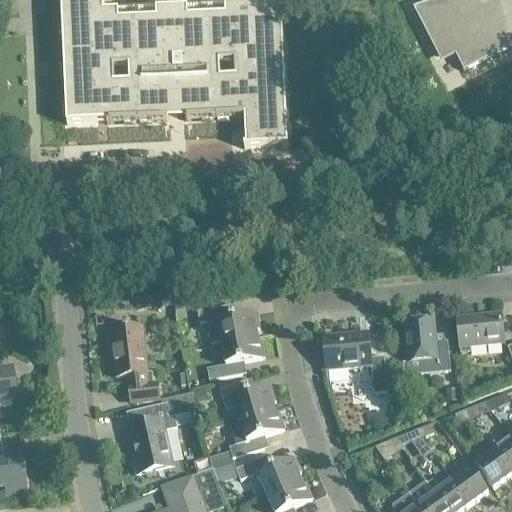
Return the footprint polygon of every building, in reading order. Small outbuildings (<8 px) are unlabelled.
[(60,0),(67,126),(80,125),(80,122),(92,122),(92,124),(108,123),(108,125),(169,123),(167,112),(185,111),(186,121),(246,118),(247,146),(244,146),(244,148),(288,146),(281,3),(242,5),(242,3),(103,10),(102,0),(60,0)] [(511,0),(440,0),(413,9),(437,57),(440,56),(439,53),(450,47),(463,73),(511,48),(511,0)] [(150,299),(135,300),(136,312),(151,310),(150,299)] [(201,326),(207,325),(211,348),(223,346),(223,345),(259,338),(258,333),(261,332),(258,315),(236,319),(233,320),(231,308),(198,314),(201,326)] [(501,316),(457,320),(460,356),(471,355),(470,350),(504,346),(501,316)] [(434,323),(404,326),(408,365),(419,364),(421,377),(451,374),(448,344),(436,345),(434,323)] [(141,329),(111,333),(116,380),(132,378),(133,389),(130,390),(132,405),(160,402),(158,386),(153,387),(152,375),(146,375),(141,329)] [(368,335),(323,339),(326,374),(371,369),(372,369),(375,397),(388,395),(385,359),(371,361),(368,335)] [(227,368),(208,371),(210,383),(244,377),(242,366),(245,365),(266,361),(263,344),(260,345),(259,338),(223,345),(223,346),(227,368)] [(0,402),(14,402),(11,373),(0,373),(0,402)] [(185,377),(178,377),(179,389),(186,388),(185,377)] [(474,379),(462,383),(466,397),(478,393),(474,379)] [(243,385),(219,392),(225,412),(236,412),(240,422),(275,412),(273,406),(276,405),(271,389),(247,396),(243,385)] [(461,392),(449,393),(450,406),(462,406),(461,392)] [(135,414),(127,416),(130,431),(128,432),(138,477),(155,473),(155,471),(172,467),(164,433),(177,430),(174,419),(198,413),(196,406),(194,395),(175,400),(162,403),(163,407),(135,414)] [(506,397),(486,406),(493,416),(500,412),(510,406),(510,405),(506,397)] [(493,416),(486,406),(466,413),(469,421),(470,423),(483,418),(493,416)] [(236,448),(229,450),(230,454),(232,461),(232,462),(264,452),(261,441),(264,440),(285,434),(280,417),(277,418),(275,412),(240,422),(229,425),(236,448)] [(384,413),(371,419),(376,434),(392,428),(387,416),(385,417),(384,413)] [(469,421),(466,413),(455,418),(459,427),(470,423),(469,421)] [(431,427),(419,432),(422,438),(423,440),(434,436),(431,427)] [(419,432),(396,441),(403,451),(412,445),(422,440),(423,440),(422,438),(419,432)] [(511,442),(509,439),(492,452),(511,479),(511,478),(511,442)] [(381,446),(375,449),(385,463),(403,451),(396,441),(381,446)] [(511,479),(492,452),(473,465),(493,492),(511,479)] [(0,488),(4,488),(6,501),(26,499),(20,456),(0,458),(0,488)] [(225,463),(226,463),(224,456),(210,460),(212,467),(213,471),(214,474),(227,469),(225,463)] [(266,459),(236,472),(239,481),(241,484),(257,476),(267,497),(300,482),(298,477),(301,476),(294,460),(274,469),(271,470),(266,459)] [(468,468),(450,481),(470,509),(488,496),(468,468)] [(227,469),(214,474),(219,486),(219,488),(231,484),(227,469)] [(169,511),(167,511),(218,511),(228,509),(226,505),(219,489),(218,485),(213,472),(193,480),(193,478),(161,490),(166,504),(169,511)] [(450,481),(433,494),(445,511),(465,511),(470,509),(450,481)] [(273,511),(292,511),(313,503),(306,487),(303,488),(300,482),(267,497),(273,511)] [(445,511),(433,494),(426,484),(408,496),(415,506),(419,511),(445,511)] [(419,511),(415,506),(408,496),(392,508),(392,511),(419,511)]
